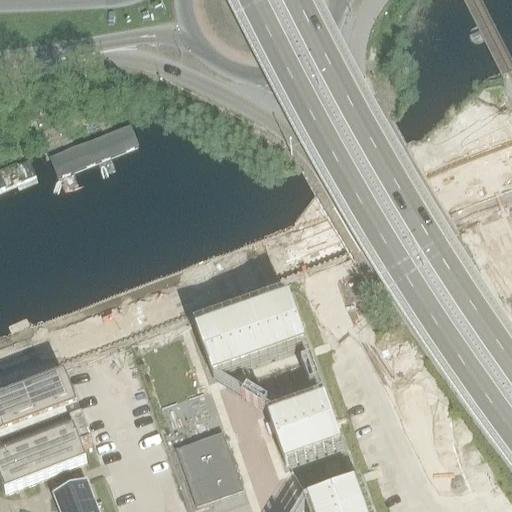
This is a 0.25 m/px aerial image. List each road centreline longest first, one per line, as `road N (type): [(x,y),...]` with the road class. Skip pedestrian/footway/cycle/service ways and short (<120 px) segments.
road 1 (trunk): [(247,0),(340,174),(511,440)]
road 2 (trunk): [(511,371),(413,223),(293,0)]
road 3 (secondary): [(325,160),(385,264),(511,449)]
road 4 (secondary): [(79,49),(133,60),(234,100),(325,160)]
road 5 (secondary): [(511,361),(368,130)]
road 6 (secondary): [(368,130),(352,51),(374,0)]
